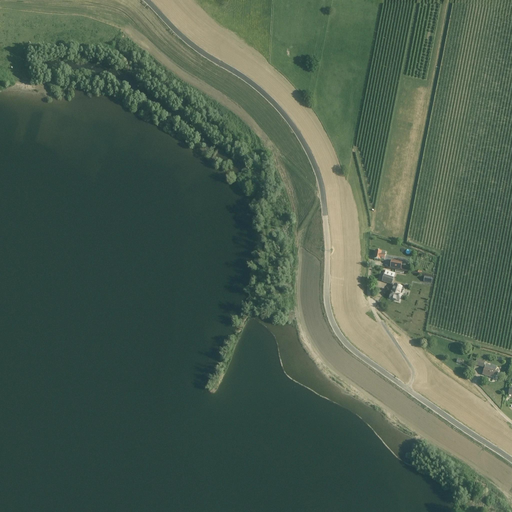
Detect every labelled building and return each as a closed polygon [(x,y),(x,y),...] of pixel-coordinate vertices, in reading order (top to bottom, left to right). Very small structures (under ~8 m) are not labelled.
[(402,263),(392,261),(390,267),(401,269),(402,263)] [(394,278),(385,275),(382,282),(391,285),(394,278)] [(390,298),(399,302),(401,295),(404,288),(402,288),(395,285),(392,292),(390,298)] [(483,368),(485,362),(477,359),(475,365),(483,368)] [(490,367),(486,366),(483,375),(493,378),(494,375),(496,376),(497,376),(498,373),(498,372),(489,369),(490,367)]
